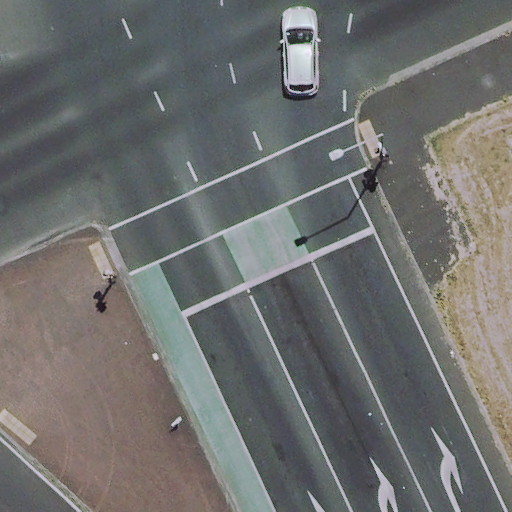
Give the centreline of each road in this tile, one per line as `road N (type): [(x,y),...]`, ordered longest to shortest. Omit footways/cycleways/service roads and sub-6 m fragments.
road 1 (trunk): [(388,511),(241,199),(191,37)]
road 2 (secondary): [(191,37),(0,137)]
